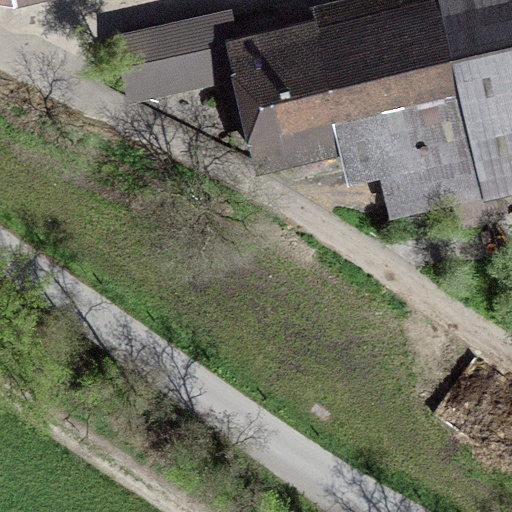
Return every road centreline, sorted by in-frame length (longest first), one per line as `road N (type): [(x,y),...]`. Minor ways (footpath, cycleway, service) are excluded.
road 1 (residential): [(0,251),(412,511)]
road 2 (track): [(0,402),(173,511)]
